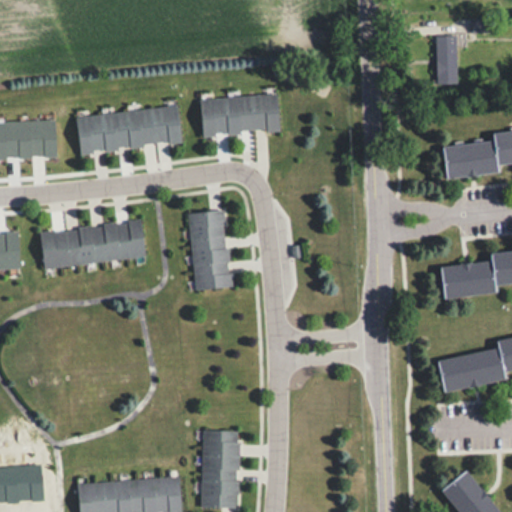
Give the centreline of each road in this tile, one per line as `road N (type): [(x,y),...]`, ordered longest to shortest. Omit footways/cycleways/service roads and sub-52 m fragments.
road 1 (residential): [(386,511),(366,0)]
road 2 (residential): [(0,194),(219,171),(249,175),(262,202),(274,359)]
road 3 (residential): [(274,359),(273,511)]
